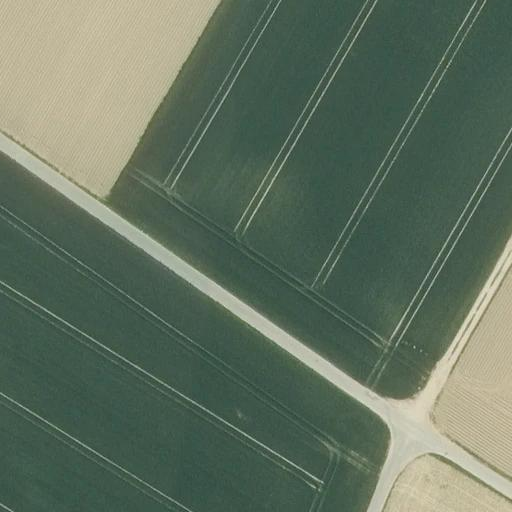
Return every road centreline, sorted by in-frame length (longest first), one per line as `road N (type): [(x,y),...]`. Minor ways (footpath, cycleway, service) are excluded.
road 1 (track): [(0,145),(407,430)]
road 2 (track): [(407,430),(511,249)]
road 3 (track): [(407,430),(511,497)]
